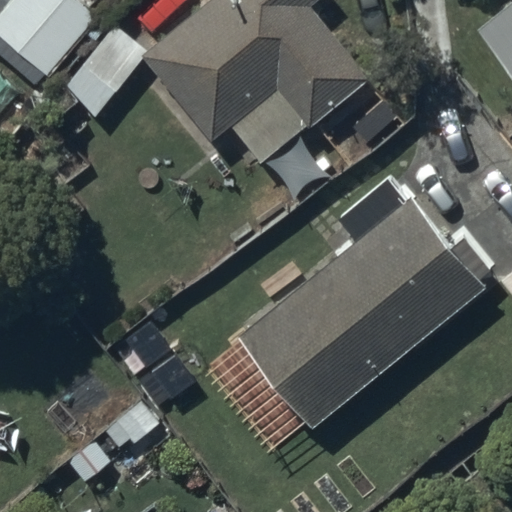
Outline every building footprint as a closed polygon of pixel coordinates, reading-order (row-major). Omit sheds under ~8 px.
[(85,0),(0,0),(0,1),(0,28),(40,65),(92,6),(85,0)] [(188,0),(139,40),(209,126),(229,110),(260,148),(367,61),(317,0),(188,0)] [(511,0),(495,0),(476,15),(511,57),(511,0)] [(352,228),(235,320),(309,414),(486,275),(478,265),(445,224),(390,154),(330,200),(352,228)] [(511,252),(500,262),(511,278),(511,252)]
